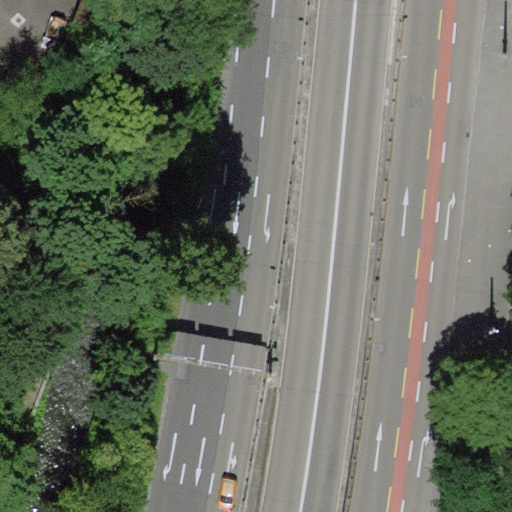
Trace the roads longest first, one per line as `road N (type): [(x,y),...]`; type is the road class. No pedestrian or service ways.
road 1 (secondary): [(272,0),(190,511)]
road 2 (secondary): [(300,511),(331,288),(356,0)]
road 3 (secondary): [(389,511),(444,0)]
